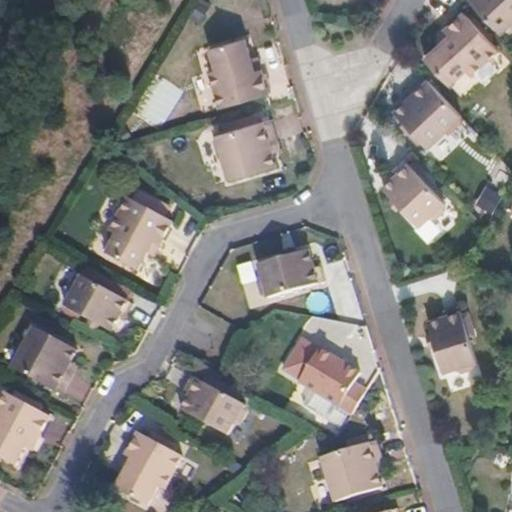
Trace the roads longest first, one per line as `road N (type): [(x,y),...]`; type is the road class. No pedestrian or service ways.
road 1 (residential): [(53,511),(118,381),(150,367),(218,236),(346,195)]
road 2 (residential): [(346,195),(448,511)]
road 3 (residential): [(415,0),(380,63),(316,83)]
